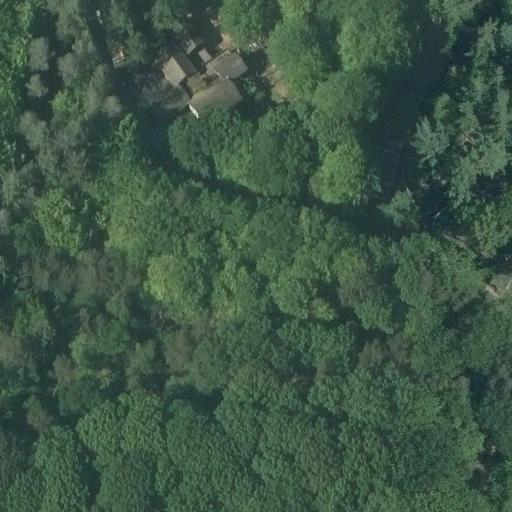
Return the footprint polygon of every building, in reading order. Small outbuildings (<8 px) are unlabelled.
[(350,0),(356,1),(353,14),(386,22),(389,8),(392,9),(425,17),(429,0),(350,0)] [(212,65),(186,29),(169,41),(172,45),(195,77),(212,65)] [(169,87),(147,104),(180,148),(239,103),(225,85),(244,71),(230,52),(207,69),(213,77),(183,100),(177,93),(196,79),(173,48),(152,63),(169,87)] [(456,151),(439,147),(436,161),(447,163),(453,164),(456,151)] [(488,156),(475,147),(469,156),(464,164),(477,173),(478,172),(488,156)] [(356,188),(361,189),(371,192),(370,202),(388,207),(396,178),(399,167),(385,162),(385,161),(365,155),(356,188)] [(446,173),(436,171),(432,186),(454,191),(456,191),(460,176),(446,173)] [(486,194),(471,191),(471,195),(465,219),(480,222),(483,209),(486,194)] [(511,281),(497,275),(492,286),(506,292),(511,281)]
